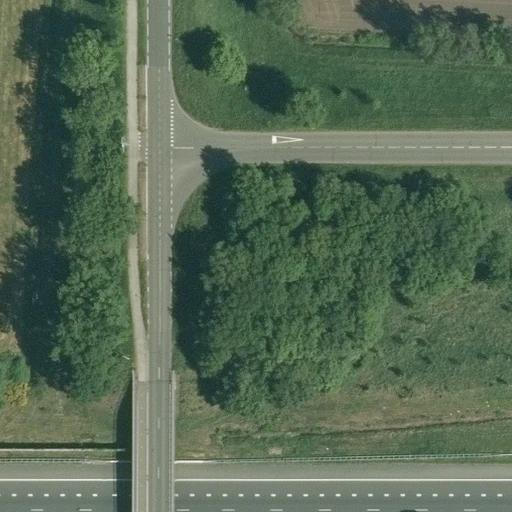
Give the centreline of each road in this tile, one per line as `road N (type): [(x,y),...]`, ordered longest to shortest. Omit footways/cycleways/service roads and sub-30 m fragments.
road 1 (tertiary): [(159,511),(159,149)]
road 2 (tertiary): [(511,148),(159,149)]
road 3 (tertiary): [(159,149),(156,0)]
